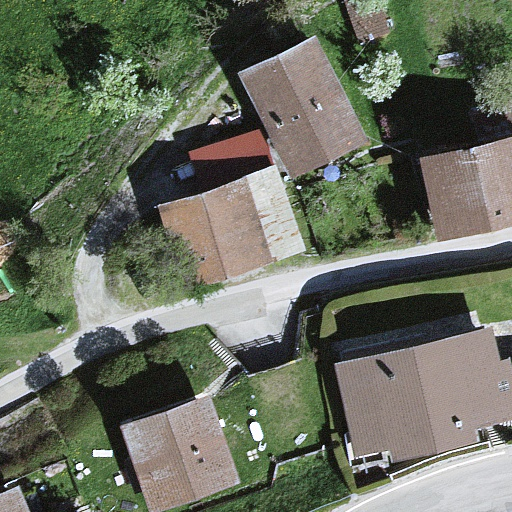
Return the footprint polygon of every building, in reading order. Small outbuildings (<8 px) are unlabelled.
[(314,40),(238,75),(288,182),(364,147),(314,40)] [(511,136),(413,158),(432,245),(511,227),(511,136)] [(275,170),(158,209),(187,297),(305,258),(275,170)] [(511,397),(498,334),(334,369),(353,458),(511,423),(511,397)] [(207,401),(115,430),(140,511),(165,511),(236,490),(207,401)] [(23,511),(16,492),(0,498),(0,511),(23,511)]
